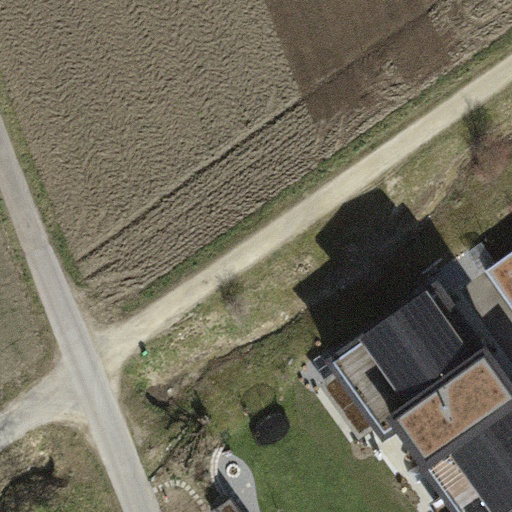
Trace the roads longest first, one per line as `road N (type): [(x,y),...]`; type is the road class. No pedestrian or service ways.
road 1 (track): [(511,65),(0,436)]
road 2 (track): [(0,151),(141,511)]
